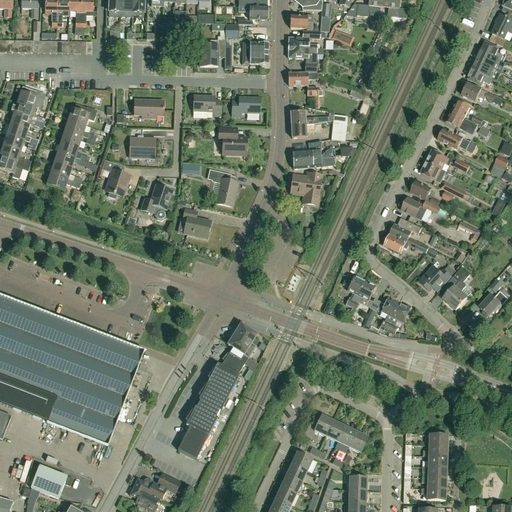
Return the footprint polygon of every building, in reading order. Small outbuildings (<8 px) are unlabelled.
[(0,0),(0,10),(4,11),(4,19),(11,19),(11,11),(12,11),(12,0),(0,0)] [(36,0),(21,0),(21,10),(31,11),(31,20),(36,20),(36,11),(37,11),(36,0)] [(51,28),(52,28),(55,29),(56,0),(53,0),(44,0),(45,15),(52,16),(51,28)] [(68,18),(69,13),(68,13),(68,0),(56,0),(55,29),(62,29),(62,22),(62,18),(68,18)] [(68,13),(69,13),(76,13),(75,29),(80,29),(81,1),(68,0),(68,13)] [(109,0),(108,18),(120,19),(120,0),(109,0)] [(120,0),(120,19),(132,19),(132,0),(120,0)] [(132,19),(132,17),(144,17),(144,0),(132,0),(132,19)] [(151,0),(151,8),(163,8),(162,0),(151,0)] [(162,0),(163,8),(163,3),(174,4),(174,5),(174,0),(162,0)] [(238,0),(239,8),(267,8),(266,0),(238,0)] [(321,13),(322,4),(320,0),(298,0),(300,1),(301,13),(321,13)] [(388,9),(388,0),(368,0),(368,7),(357,6),(356,17),(368,18),(369,14),(378,15),(379,9),(388,9)] [(399,0),(388,0),(388,9),(387,18),(397,19),(398,8),(400,9),(400,3),(399,2),(399,0)] [(511,0),(506,0),(503,8),(504,9),(503,12),(511,15),(511,0)] [(81,1),(80,29),(86,30),(86,18),(93,18),(93,13),(93,1),(81,1)] [(267,8),(239,8),(239,14),(249,14),(249,21),(267,22),(267,20),(269,19),(269,15),(267,14),(267,8)] [(312,32),(313,25),(307,24),(307,17),(291,16),(291,18),(290,19),(289,22),(290,23),(290,29),(306,30),(306,32),(312,32)] [(504,41),(504,40),(508,33),(511,34),(511,25),(511,23),(511,21),(501,16),(492,35),(493,35),(504,41)] [(480,24),(478,31),(488,33),(489,26),(480,24)] [(238,26),(225,26),(225,33),(225,38),(225,39),(238,39),(238,26)] [(288,50),(319,51),(319,46),(308,46),(309,41),(319,41),(320,39),(320,34),(303,33),(303,40),(289,40),(288,50)] [(504,41),(493,35),(490,42),(504,48),(505,47),(509,49),(511,44),(504,40),(504,41)] [(200,59),(200,68),(218,68),(218,58),(224,58),(225,43),(225,39),(225,38),(219,38),(218,43),(217,42),(210,42),(201,42),(200,43),(200,47),(202,48),(202,59),(200,59)] [(485,43),(481,53),(501,62),(503,57),(497,54),(499,50),(485,43)] [(244,56),(244,66),(249,66),(268,66),(268,45),(259,45),(250,45),(244,45),(244,56)] [(305,70),(317,74),(317,56),(322,56),(322,51),(288,50),(288,60),(306,60),(305,70)] [(379,50),(376,58),(387,63),(390,55),(379,50)] [(490,68),(496,71),(501,62),(481,53),(477,62),(490,68)] [(496,71),(490,68),(477,62),(472,71),(492,80),(494,75),(496,71)] [(317,74),(305,70),(305,75),(289,75),(289,87),(308,87),(307,81),(317,81),(317,74)] [(492,80),(472,71),(468,81),(482,87),(484,83),(490,86),(492,80)] [(381,82),(373,79),(371,85),(378,88),(381,82)] [(476,103),(479,98),(482,91),(476,88),(475,89),(468,85),(463,97),(476,103)] [(22,88),(17,104),(35,110),(40,112),(45,96),(22,88)] [(315,98),(318,98),(318,97),(322,97),(322,93),(318,93),(318,90),(318,89),(307,89),(307,98),(315,98)] [(213,117),(220,117),(221,103),(215,102),(215,98),(194,98),(193,113),(213,113),(213,117)] [(240,114),(260,115),(260,100),(239,99),(239,103),(233,103),(233,118),(240,118),(240,114)] [(164,102),(134,101),(134,117),(142,117),(142,120),(155,120),(155,118),(163,118),(164,102)] [(458,102),(452,113),(464,119),(470,109),(458,102)] [(13,115),(32,121),(35,110),(17,104),(13,115)] [(72,110),(68,121),(86,127),(88,121),(93,123),(97,113),(87,109),(85,115),(72,110)] [(290,114),(291,127),(313,126),(313,122),(313,119),(305,119),(305,113),(290,114)] [(452,113),(447,124),(456,129),(459,130),(465,133),(472,137),(477,126),(471,123),(464,120),(464,119),(452,113)] [(42,130),(44,125),(36,122),(36,123),(31,121),(32,121),(13,115),(10,126),(28,132),(30,126),(42,130)] [(474,117),(471,123),(477,126),(479,128),(483,122),(474,117)] [(84,133),(86,127),(68,121),(64,132),(83,138),(87,140),(87,139),(95,142),(97,143),(99,139),(96,138),(84,133)] [(345,142),(347,124),(333,123),(331,141),(345,142)] [(10,126),(6,137),(24,143),(28,132),(10,126)] [(313,126),(291,127),(292,140),(306,139),(306,130),(314,129),(313,126)] [(219,130),(218,145),(223,145),(222,157),(244,157),(245,150),(246,148),(247,139),(233,139),(233,130),(219,130)] [(471,143),(453,135),(444,130),(443,130),(443,131),(440,130),(438,135),(440,137),(438,142),(458,151),(459,148),(467,152),(471,143)] [(61,142),(79,148),(83,138),(64,132),(61,142)] [(6,137),(3,147),(21,153),(24,143),(6,137)] [(137,140),(130,140),(130,160),(155,160),(155,140),(143,140),(143,138),(142,137),(138,137),(137,138),(137,140)] [(77,155),(79,148),(61,142),(57,153),(88,163),(89,159),(82,156),(81,156),(77,155)] [(292,153),(293,163),(302,162),(302,161),(321,160),(320,152),(322,143),(308,145),(309,152),(292,153)] [(21,153),(3,147),(0,155),(0,158),(30,168),(31,163),(19,159),(21,153)] [(427,163),(447,173),(451,165),(454,166),(457,161),(458,159),(450,155),(448,159),(434,152),(433,154),(432,153),(429,158),(428,158),(427,160),(427,162),(427,163)] [(54,164),(72,170),(74,164),(86,168),(88,163),(57,153),(54,164)] [(28,173),(30,168),(0,158),(0,170),(13,175),(12,178),(19,181),(22,171),(28,173)] [(509,162),(500,158),(496,165),(505,170),(509,162)] [(302,162),(293,163),(293,171),(312,170),(321,169),(321,168),(332,167),(332,160),(321,161),(321,160),(302,161),(302,162)] [(100,168),(110,171),(112,164),(103,161),(100,168)] [(470,167),(457,161),(454,166),(454,168),(467,175),(470,167)] [(422,176),(441,185),(447,173),(427,163),(426,165),(425,165),(423,167),(424,169),(422,173),(423,174),(422,176)] [(72,170),(54,164),(50,175),(80,184),(82,180),(70,176),(72,170)] [(182,175),(198,176),(199,166),(182,165),(182,175)] [(116,197),(123,199),(130,177),(112,171),(107,186),(110,187),(108,194),(109,194),(108,198),(115,201),(116,197)] [(229,182),(230,176),(210,172),(208,180),(213,181),(212,183),(220,185),(216,205),(233,209),(239,184),(229,182)] [(501,180),(509,185),(511,180),(511,177),(506,173),(501,180)] [(80,184),(50,175),(46,186),(64,192),(67,186),(79,190),(80,184)] [(292,195),(303,197),(302,206),(319,208),(318,208),(322,177),(308,175),(307,179),(293,177),(291,188),(292,192),(292,195)] [(425,202),(440,209),(442,210),(443,207),(439,205),(440,203),(433,199),(428,197),(432,190),(417,183),(416,185),(413,185),(412,188),(413,189),(411,194),(426,201),(425,202)] [(445,183),(442,190),(459,199),(462,192),(445,183)] [(28,184),(25,192),(30,194),(33,186),(28,184)] [(171,193),(157,188),(151,203),(144,201),(141,212),(151,216),(152,214),(155,215),(154,217),(156,221),(160,223),(164,221),(166,217),(163,214),(164,211),(165,211),(171,193)] [(78,203),(81,194),(74,191),(71,200),(78,203)] [(445,193),(442,199),(452,204),(455,197),(445,193)] [(503,195),(500,200),(507,203),(508,204),(511,199),(503,195)] [(424,218),(427,211),(421,208),(422,206),(408,200),(402,212),(422,222),(424,218)] [(499,200),(496,208),(503,211),(507,203),(500,200),(499,200)] [(438,215),(440,209),(425,202),(423,208),(438,215)] [(185,211),(183,219),(187,220),(183,235),(207,241),(211,223),(196,220),(197,214),(185,211)] [(424,218),(422,221),(426,223),(431,214),(427,211),(424,218)] [(126,225),(133,228),(135,221),(128,219),(126,225)] [(408,241),(409,239),(412,232),(419,235),(422,230),(419,228),(401,220),(398,227),(395,226),(390,236),(400,241),(401,238),(408,241)] [(420,245),(409,239),(408,241),(401,238),(400,241),(390,236),(385,248),(394,252),(393,254),(398,256),(399,254),(401,255),(404,249),(406,250),(408,246),(418,250),(422,253),(427,255),(429,250),(429,249),(420,245)] [(429,250),(427,255),(435,259),(437,254),(429,250)] [(449,266),(443,272),(441,275),(433,268),(419,284),(430,293),(433,289),(437,293),(450,278),(451,279),(456,272),(449,266)] [(443,300),(456,312),(468,300),(461,294),(466,288),(466,286),(464,284),(471,277),(462,269),(444,289),(449,293),(443,300)] [(351,309),(364,283),(360,281),(360,280),(357,278),(356,279),(354,278),(352,280),(347,278),(343,286),(348,289),(347,292),(354,295),(351,300),(349,299),(345,306),(348,307),(351,309)] [(490,288),(496,294),(503,286),(497,280),(490,288)] [(368,304),(375,288),(374,287),(373,286),(371,285),(370,286),(364,283),(351,309),(355,311),(358,304),(360,305),(362,301),(368,304)] [(487,318),(488,317),(489,318),(494,312),(496,313),(502,306),(508,300),(506,299),(500,294),(495,300),(491,297),(480,309),(484,313),(483,314),(483,316),(486,318),(487,318)] [(0,405),(107,446),(108,442),(111,444),(115,433),(112,432),(142,354),(0,299),(0,405)] [(380,328),(386,330),(398,305),(387,300),(380,313),(387,316),(384,323),(383,322),(380,328)] [(409,311),(398,305),(386,330),(383,337),(387,339),(388,338),(392,340),(397,329),(394,328),(397,322),(402,325),(409,311)] [(363,327),(369,329),(375,313),(370,310),(363,327)] [(244,355),(249,358),(255,348),(251,345),(254,340),(257,335),(243,327),(239,328),(228,346),(232,349),(244,356),(244,355)] [(254,340),(251,345),(255,348),(259,342),(254,340)] [(221,367),(237,376),(242,369),(245,365),(248,359),(249,358),(244,355),(244,356),(232,349),(221,367)] [(248,359),(245,365),(248,367),(247,369),(253,373),(257,365),(248,359)] [(237,376),(221,367),(217,365),(198,401),(200,402),(196,408),(195,408),(190,417),(185,426),(190,429),(178,451),(196,461),(217,420),(216,419),(219,412),(221,413),(239,377),(237,376)] [(0,412),(0,440),(2,441),(11,417),(0,412)] [(325,438),(333,422),(321,417),(315,429),(309,426),(304,437),(316,443),(319,438),(317,438),(318,435),(325,438)] [(333,422),(325,438),(337,444),(344,428),(333,422)] [(348,449),(356,433),(344,428),(337,444),(348,449)] [(356,433),(348,449),(360,455),(368,439),(356,433)] [(429,447),(447,448),(447,437),(429,436),(429,447)] [(428,458),(447,459),(447,448),(429,447),(428,458)] [(316,457),(318,452),(312,449),(309,454),(316,457)] [(324,461),(326,456),(318,452),(316,457),(324,461)] [(296,454),(291,466),(307,473),(312,461),(296,454)] [(26,470),(29,457),(24,456),(21,469),(26,470)] [(446,470),(447,459),(428,458),(428,469),(446,470)] [(342,463),(334,460),(332,465),(339,469),(342,463)] [(342,463),(339,469),(346,472),(349,466),(343,463),(342,463)] [(285,477),(302,485),(307,473),(291,466),(285,477)] [(70,488),(73,480),(39,467),(31,489),(58,500),(64,486),(70,488)] [(427,480),(446,481),(446,470),(428,469),(421,469),(421,474),(428,474),(427,480)] [(321,471),(319,479),(324,481),(327,473),(321,471)] [(137,481),(134,489),(159,501),(161,502),(167,491),(175,495),(180,485),(162,476),(157,486),(154,484),(153,483),(147,480),(144,480),(143,483),(137,481)] [(296,496),(302,485),(285,477),(280,489),(296,496)] [(324,481),(319,479),(316,486),(322,488),(324,481)] [(349,479),(348,492),(366,492),(367,479),(349,479)] [(427,491),(445,492),(446,481),(427,480),(421,480),(421,485),(427,485),(427,491)] [(329,482),(326,490),(332,491),(334,484),(329,482)] [(24,489),(22,497),(29,499),(31,491),(24,489)] [(159,501),(134,489),(130,497),(137,501),(136,505),(150,511),(153,511),(159,501)] [(275,500),(291,508),(296,496),(280,489),(275,500)] [(329,499),(332,491),(326,490),(322,502),(327,504),(329,499)] [(427,502),(445,503),(445,492),(427,491),(421,491),(421,495),(427,496),(427,502)] [(348,492),(348,505),(366,505),(366,492),(348,492)] [(310,503),(316,505),(319,497),(313,495),(310,503)] [(0,511),(9,511),(12,503),(0,499),(0,511)] [(270,511),(288,511),(291,508),(275,500),(270,511)] [(313,511),(316,505),(310,503),(308,510),(313,511)]
